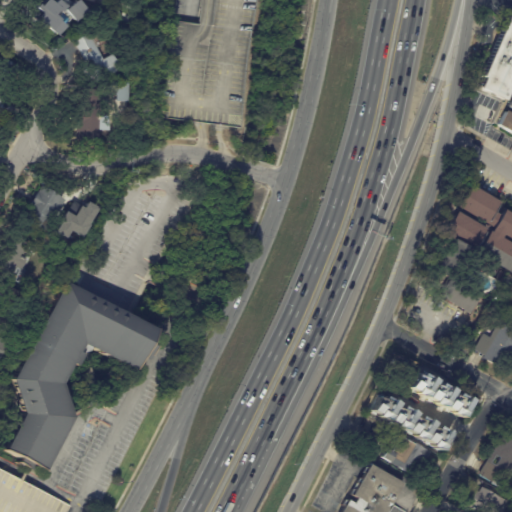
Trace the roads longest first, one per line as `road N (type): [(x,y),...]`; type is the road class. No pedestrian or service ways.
road 1 (secondary): [(286,511),(404,275),(445,133),(470,0)]
road 2 (motorway): [(384,0),(334,209),(272,355),(193,507)]
road 3 (motorway): [(323,313),(357,272),(436,77),(458,0)]
road 4 (motorway): [(323,313),(389,126),(411,0)]
road 5 (secondary): [(304,121),(268,237),(197,380)]
road 6 (residential): [(28,149),(85,165),(205,157),(286,184)]
road 7 (motorway): [(226,511),(323,313)]
road 8 (residential): [(0,12),(43,78),(28,149)]
road 9 (secondary): [(197,380),(129,511)]
road 10 (residential): [(383,324),(511,395)]
road 11 (residential): [(511,398),(487,415),(430,511)]
road 12 (motorway): [(197,380),(160,511)]
road 13 (motorway): [(334,0),(304,121)]
road 14 (secondary): [(324,0),(304,121)]
